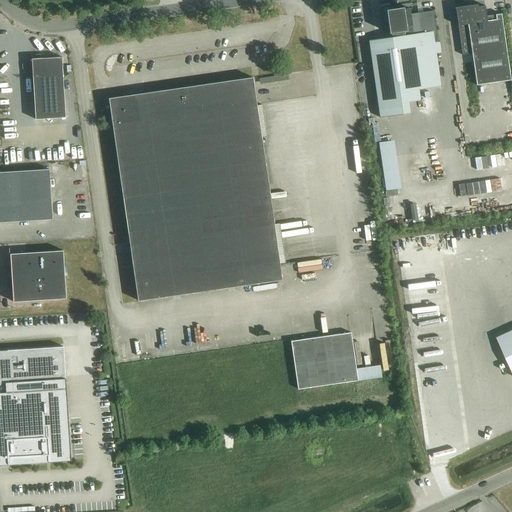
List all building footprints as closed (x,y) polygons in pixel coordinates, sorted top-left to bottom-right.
[(413,14),(411,3),(385,7),(389,33),(391,33),(392,38),(368,41),(379,118),(410,113),(407,91),(441,86),(434,43),(437,42),(433,11),(413,14)] [(510,81),(501,14),(486,16),(484,6),(478,7),(477,5),(455,8),(462,55),(471,54),(476,86),(510,81)] [(62,58),(31,59),(35,119),(65,118),(62,58)] [(144,93),(130,95),(108,98),(138,301),(282,280),(252,78),(144,93)] [(0,222),(52,219),(49,169),(0,172),(0,222)] [(493,197),(495,209),(511,206),(511,202),(510,194),(493,197)] [(470,202),(459,202),(460,213),(471,213),(470,202)] [(63,251),(10,254),(13,302),(66,299),(63,251)] [(511,330),(496,338),(511,371),(511,330)] [(351,333),(339,334),(291,341),(298,389),(382,377),(380,365),(356,368),(351,333)] [(0,465),(70,461),(63,347),(0,350),(0,465)]
